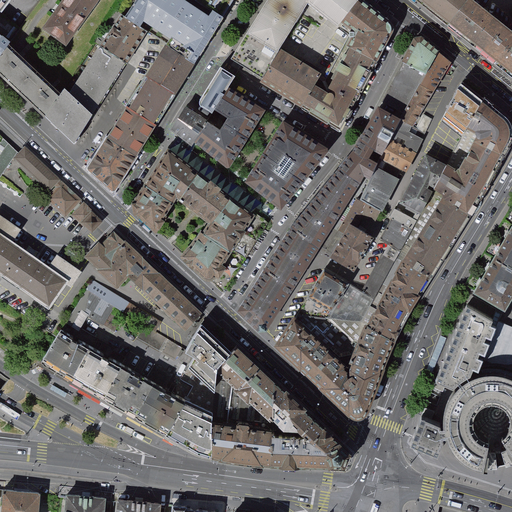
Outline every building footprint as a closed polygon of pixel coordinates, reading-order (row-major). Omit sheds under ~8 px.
[(67,43),(91,10),(76,0),(67,0),(47,28),(67,43)] [(76,0),(91,10),(98,0),(76,0)] [(175,0),(134,0),(118,22),(141,38),(156,49),(175,61),(190,71),(221,22),(196,6),(193,11),(175,0)] [(199,0),(196,6),(221,22),(233,0),(199,0)] [(268,0),(265,5),(293,23),(307,1),(339,27),(344,20),(360,1),(358,0),(268,0)] [(417,0),(449,25),(469,2),(466,0),(417,0)] [(449,25),(485,55),(506,28),(471,0),(470,0),(469,2),(449,25)] [(389,25),(360,1),(344,20),(355,29),(357,40),(347,60),(371,73),(391,35),(392,31),(391,27),(389,25)] [(265,5),(230,59),(259,77),(277,48),(293,23),(265,5)] [(96,55),(121,71),(141,38),(118,22),(96,55)] [(511,32),(506,28),(485,55),(511,76),(511,32)] [(0,58),(10,46),(12,42),(0,31),(0,58)] [(440,54),(421,39),(415,41),(401,67),(425,81),(440,54)] [(60,90),(10,46),(0,58),(0,72),(43,114),(60,90)] [(321,76),(277,48),(259,77),(305,106),(314,89),(321,76)] [(169,104),(190,71),(175,61),(156,49),(136,83),(169,104)] [(421,89),(432,95),(446,72),(451,63),(440,54),(425,81),(421,89)] [(121,71),(96,55),(67,96),(60,90),(43,114),(76,140),(121,71)] [(342,129),(371,73),(347,60),(327,97),(314,89),(305,106),(342,129)] [(378,111),(402,123),(421,89),(425,81),(401,67),(378,111)] [(227,89),(235,76),(220,68),(200,101),(201,105),(213,113),(215,109),(227,89)] [(169,104),(136,83),(118,115),(150,135),(169,104)] [(445,117),(466,134),(484,103),(460,87),(445,117)] [(263,111),(227,89),(215,109),(227,116),(219,129),(187,108),(178,121),(172,130),(192,144),(193,143),(225,168),(228,168),(263,111)] [(423,111),(432,95),(421,89),(402,123),(412,128),(423,111)] [(474,138),(476,144),(473,150),(499,165),(508,151),(511,141),(511,128),(509,122),(501,115),(484,103),(466,134),(474,138)] [(402,123),(378,111),(364,137),(301,214),(239,309),(257,325),(257,329),(266,329),(266,325),(373,158),(379,162),(382,157),(402,123)] [(432,119),(424,114),(416,127),(425,132),(432,119)] [(129,167),(150,135),(118,115),(99,148),(129,167)] [(382,157),(409,171),(426,137),(412,128),(402,123),(382,157)] [(326,150),(284,124),(246,185),(279,212),(326,154),(326,150)] [(19,152),(3,138),(0,142),(0,144),(5,147),(2,151),(0,154),(0,177),(14,158),(19,152)] [(47,186),(55,177),(24,147),(19,152),(14,158),(45,188),(47,186)] [(129,167),(99,148),(88,166),(115,190),(129,167)] [(438,187),(435,192),(443,197),(469,214),(487,186),(499,165),(473,150),(462,171),(457,173),(449,168),(438,187)] [(157,228),(181,198),(199,175),(169,152),(131,205),(157,228)] [(431,186),(432,184),(438,187),(449,168),(428,156),(416,178),(431,186)] [(396,184),(376,173),(362,199),(382,210),(396,184)] [(212,222),(231,200),(199,175),(181,198),(212,222)] [(79,200),(55,177),(47,186),(53,192),(48,198),(65,214),(69,210),(72,208),(79,200)] [(435,192),(430,189),(431,186),(416,178),(398,211),(427,228),(443,197),(435,192)] [(419,240),(409,256),(407,260),(431,274),(469,214),(443,197),(427,228),(419,240)] [(377,221),(382,210),(362,199),(359,198),(327,254),(332,257),(351,225),(357,229),(365,214),(377,221)] [(200,238),(224,258),(229,249),(231,250),(253,217),(231,200),(212,222),(200,238)] [(101,220),(83,203),(75,211),(72,208),(69,210),(85,225),(86,223),(92,229),(101,220)] [(511,208),(501,226),(511,232),(511,208)] [(419,240),(427,228),(398,211),(391,223),(419,240)] [(255,213),(253,217),(231,250),(246,260),(268,224),(255,213)] [(21,230),(0,214),(0,275),(49,310),(67,285),(71,288),(82,272),(57,254),(48,266),(13,242),(21,230)] [(409,256),(419,240),(391,223),(382,240),(390,245),(409,256)] [(357,229),(351,225),(332,257),(356,270),(374,238),(357,229)] [(511,232),(501,226),(483,256),(511,271),(511,232)] [(99,243),(88,255),(101,267),(100,268),(117,284),(129,272),(188,328),(202,313),(115,232),(102,246),(99,243)] [(186,254),(211,277),(224,258),(200,238),(186,254)] [(407,260),(409,256),(390,245),(364,289),(347,286),(333,310),(309,296),(300,317),(327,341),(354,365),(367,325),(407,260)] [(503,309),(511,293),(511,271),(483,256),(465,286),(503,309)] [(431,274),(407,260),(367,325),(393,339),(431,274)] [(309,296),(333,310),(347,286),(348,285),(324,270),(309,296)] [(87,288),(117,306),(146,324),(157,331),(163,322),(93,279),(87,288)] [(117,306),(87,288),(61,328),(75,337),(88,316),(104,326),(117,306)] [(446,382),(453,385),(458,379),(464,375),(471,372),(473,365),(479,368),(483,356),(478,353),(480,349),(485,351),(490,340),(485,338),(486,334),(492,336),(496,324),(491,322),(493,317),(467,303),(436,378),(437,379),(434,387),(443,390),(446,382)] [(303,367),(327,341),(300,317),(277,343),(303,367)] [(187,349),(196,354),(191,364),(217,389),(219,369),(220,364),(235,350),(204,320),(187,349)] [(511,325),(498,320),(484,358),(492,360),(504,362),(509,362),(511,361),(511,325)] [(179,362),(187,349),(157,331),(146,324),(138,337),(179,362)] [(393,339),(367,325),(354,365),(379,375),(393,339)] [(42,360),(69,376),(88,344),(75,337),(61,328),(57,336),(42,360)] [(317,380),(351,377),(354,365),(327,341),(303,367),(317,380)] [(69,376),(103,396),(121,363),(88,344),(69,376)] [(262,367),(239,346),(235,350),(220,364),(219,369),(242,387),(262,367)] [(103,396),(135,414),(154,382),(121,363),(103,396)] [(191,364),(174,393),(186,400),(214,415),(217,389),(191,364)] [(369,408),(379,375),(354,365),(351,377),(317,380),(349,414),(355,417),(361,416),(366,413),(369,408)] [(278,418),(278,382),(262,367),(242,387),(278,418)] [(445,434),(474,424),(473,422),(473,420),(473,418),(474,415),(475,413),(476,411),(478,407),(482,404),(486,402),(490,401),(497,402),(502,404),(506,407),(509,413),(511,417),(511,423),(510,427),(507,432),(502,436),(504,439),(509,447),(501,451),(506,466),(511,462),(511,374),(504,371),(495,370),(488,370),(482,371),(477,372),(472,374),(466,377),(460,381),(455,386),(450,393),(448,398),(446,403),(444,407),(443,411),(443,416),(443,421),(443,424),(441,424),(441,421),(432,418),(435,410),(424,406),(410,442),(437,453),(444,437),(443,435),(445,434)] [(186,400),(174,393),(154,382),(135,414),(167,433),(186,400)] [(309,432),(318,420),(278,382),(278,418),(289,427),(303,428),(309,432)] [(67,393),(53,385),(51,389),(65,397),(67,393)] [(198,452),(215,458),(214,424),(214,415),(186,400),(167,433),(198,452)] [(352,453),(318,420),(309,432),(314,437),(276,434),(275,466),(346,465),(347,463),(352,453)] [(215,458),(275,466),(276,434),(276,431),(253,428),(253,425),(251,423),(243,423),(241,424),(241,427),(214,424),(215,458)] [(474,427),(474,424),(445,434),(446,437),(448,442),(453,450),(457,454),(465,460),(469,463),(476,466),(480,467),(485,468),(491,468),(497,468),(496,452),(487,452),(489,439),(485,437),(480,434),(477,432),(476,430),(474,427)] [(37,511),(39,498),(4,495),(2,511),(37,511)] [(102,511),(103,504),(66,500),(64,511),(102,511)]
